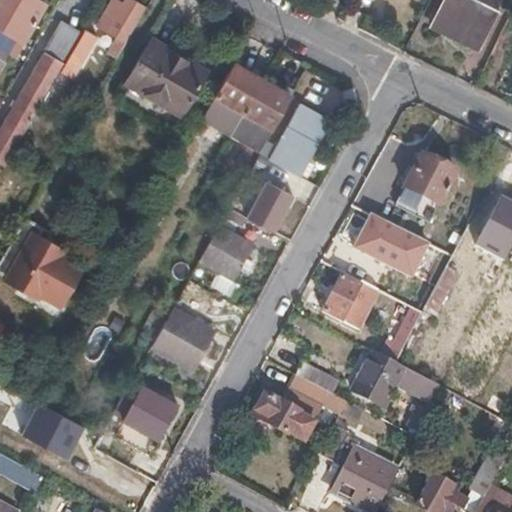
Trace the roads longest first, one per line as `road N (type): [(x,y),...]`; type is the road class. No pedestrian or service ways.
road 1 (residential): [(186,470),(403,74)]
road 2 (tertiary): [(255,0),(403,74)]
road 3 (tertiary): [(403,74),(511,128)]
